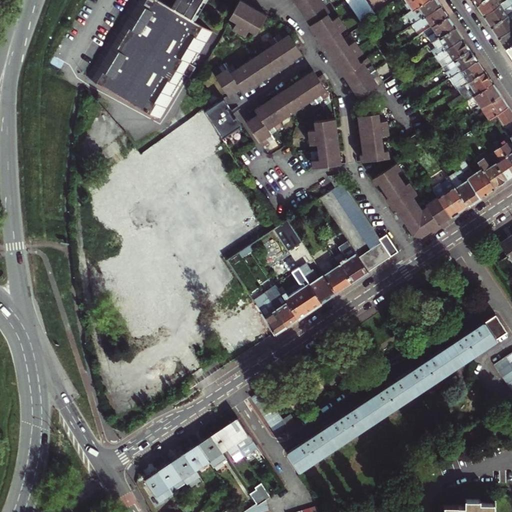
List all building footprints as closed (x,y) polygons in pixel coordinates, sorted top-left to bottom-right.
[(159,0),(130,0),(86,75),(160,119),(212,32),(194,20),(205,2),(207,3),(208,0),(178,0),(173,8),(159,0)] [(251,0),(238,0),(231,13),(238,17),(234,24),(246,31),(250,24),(257,29),(268,10),(263,7),(251,0)] [(313,27),(330,15),(337,10),(330,0),(294,0),(299,6),(308,20),(313,27)] [(365,0),(347,0),(363,23),(375,14),(365,0)] [(405,0),(408,5),(412,10),(426,0),(405,0)] [(438,1),(437,0),(426,0),(412,10),(406,14),(413,24),(425,16),(441,6),(438,1)] [(482,0),(477,4),(481,11),(484,16),(507,0),(482,0)] [(511,0),(507,0),(484,16),(488,21),(491,26),(511,12),(511,6),(511,5),(511,4),(511,0)] [(445,11),(441,6),(425,16),(413,24),(412,25),(416,31),(429,23),(432,27),(448,16),(445,11)] [(511,12),(491,26),(496,33),(499,37),(511,28),(511,12)] [(330,15),(313,27),(316,31),(325,45),(331,54),(349,43),(343,34),(349,30),(341,17),(335,21),(330,15)] [(452,22),(448,16),(432,27),(424,32),(431,42),(432,42),(455,26),(452,22)] [(459,32),(455,26),(432,42),(435,47),(431,50),(435,55),(463,37),(459,32)] [(511,28),(499,37),(503,44),(506,48),(511,44),(511,28)] [(217,68),(212,71),(229,96),(240,88),(244,93),(302,53),(298,47),(302,44),(297,37),(293,40),(286,29),(279,33),(267,41),(262,45),(265,49),(258,54),(248,61),(242,65),(239,60),(233,64),(227,68),(224,63),(217,68)] [(466,43),(463,37),(435,55),(439,61),(443,58),(447,64),(470,49),(466,43)] [(352,47),(349,43),(331,54),(333,57),(341,69),(349,81),(357,93),(362,100),(387,84),(371,60),(364,65),(360,58),(366,54),(358,42),(352,47)] [(474,54),(470,49),(447,64),(450,69),(446,72),(450,77),(477,60),(474,54)] [(385,56),(392,67),(397,64),(390,53),(385,56)] [(481,65),(477,60),(450,77),(457,88),(485,71),(481,65)] [(251,120),(247,122),(263,147),(275,139),(272,134),(284,126),(281,122),(304,106),(307,111),(330,94),(323,83),(327,80),(323,74),(318,77),(313,70),(307,74),(294,83),(282,91),(271,98),(259,107),(255,109),(258,115),(251,120)] [(489,77),(485,71),(457,88),(462,95),(448,103),(453,110),(475,96),(493,84),(489,77)] [(497,90),(493,84),(475,96),(483,107),(501,95),(497,90)] [(505,101),(501,95),(483,107),(490,118),(496,114),(508,106),(505,101)] [(242,126),(224,99),(220,101),(219,100),(211,105),(213,106),(205,112),(223,139),(231,133),(232,135),(239,130),(238,128),(242,126)] [(511,111),(510,109),(508,106),(496,114),(506,129),(511,125),(511,111)] [(381,114),(359,116),(360,122),(362,136),(364,151),(364,154),(357,155),(358,162),(391,158),(390,151),(385,151),(383,136),(391,135),(389,121),(382,122),(381,114)] [(311,160),(311,168),(345,164),(344,157),(336,158),(336,154),(334,141),(333,128),(332,120),(311,122),(312,130),(304,131),(306,145),(314,144),(315,160),(311,160)] [(511,150),(509,145),(510,144),(508,141),(501,146),(511,163),(511,150)] [(511,175),(511,163),(501,146),(489,154),(495,163),(506,180),(511,175)] [(501,183),(506,180),(495,163),(489,167),(485,161),(487,160),(485,157),(478,161),(482,168),(495,187),(501,183)] [(487,192),(495,187),(482,168),(473,173),(464,159),(458,164),(461,169),(480,197),(487,192)] [(436,226),(451,216),(438,197),(427,204),(428,205),(423,208),(415,196),(418,194),(410,182),(407,185),(398,172),(402,169),(398,163),(380,174),(379,171),(372,176),(378,185),(380,183),(389,197),(387,198),(394,209),(397,208),(413,233),(414,232),(416,235),(423,235),(436,226)] [(474,201),(480,197),(461,169),(448,177),(467,205),(474,201)] [(459,211),(467,205),(448,177),(447,175),(444,178),(446,180),(433,189),(438,197),(451,216),(459,211)] [(366,253),(375,267),(384,261),(391,256),(395,254),(398,252),(389,238),(382,243),(380,239),(368,221),(337,176),(328,176),(336,187),(331,191),(370,250),(366,253)] [(135,329),(195,293),(149,216),(133,226),(89,253),(135,329)] [(281,224),(273,229),(287,251),(301,241),(287,220),(281,224)] [(380,239),(382,243),(389,238),(386,235),(380,239)] [(511,236),(508,239),(500,244),(511,261),(511,236)] [(335,257),(352,282),(360,277),(368,271),(359,257),(349,242),(340,248),(343,252),(335,257)] [(249,245),(238,252),(242,257),(253,250),(249,245)] [(375,267),(366,253),(359,257),(368,271),(375,267)] [(282,294),(298,318),(310,310),(321,302),(299,268),(291,257),(287,260),(295,271),(293,272),(299,282),(302,283),(304,282),(305,285),(289,296),(286,291),(282,294)] [(324,274),(336,293),(344,287),(352,282),(335,257),(329,260),(334,268),(331,270),(329,270),(326,272),(325,274),(324,274)] [(299,268),(321,302),(328,298),(336,293),(324,274),(315,280),(313,278),(314,276),(312,273),(310,273),(304,264),(299,268)] [(265,292),(287,325),(292,322),(298,318),(282,294),(276,284),(265,292)] [(255,303),(271,327),(275,333),(280,329),(287,325),(265,292),(254,300),(255,303)] [(306,440),(287,453),(298,470),(507,331),(496,314),(469,333),(425,361),(390,385),(343,416),(306,440)] [(511,363),(506,356),(494,364),(499,371),(511,363)] [(511,370),(511,364),(511,363),(499,371),(503,377),(511,370)] [(511,379),(511,370),(503,377),(507,383),(511,379)] [(186,387),(188,390),(198,383),(194,378),(184,384),(186,387)] [(263,389),(251,397),(255,404),(267,395),(263,389)] [(267,395),(255,404),(259,409),(271,401),(267,395)] [(271,401),(259,409),(263,416),(275,408),(271,401)] [(275,408),(263,416),(267,422),(279,414),(275,408)] [(279,414),(267,422),(271,428),(283,420),(283,419),(279,414)] [(283,420),(288,426),(295,421),(290,414),(283,419),(283,420)] [(232,421),(224,427),(244,456),(257,448),(237,418),(232,421)] [(283,420),(271,428),(275,434),(288,426),(283,420)] [(217,431),(211,435),(221,452),(226,448),(235,462),(244,456),(224,427),(217,431)] [(203,440),(197,444),(208,461),(213,468),(226,459),(221,452),(211,435),(203,440)] [(190,449),(184,453),(195,469),(208,461),(197,444),(190,449)] [(177,458),(171,462),(185,483),(186,485),(199,476),(195,469),(184,453),(177,458)] [(164,466),(157,471),(171,492),(185,483),(171,462),(164,466)] [(148,476),(144,479),(155,496),(162,491),(165,496),(171,492),(157,471),(157,470),(148,476)] [(270,497),(262,484),(255,488),(256,489),(249,494),(256,504),(257,505),(266,500),(270,497)] [(494,511),(495,502),(479,502),(479,499),(463,499),(463,505),(442,505),(442,511),(494,511)] [(263,511),(269,511),(266,500),(257,505),(256,504),(243,511),(263,511)]
